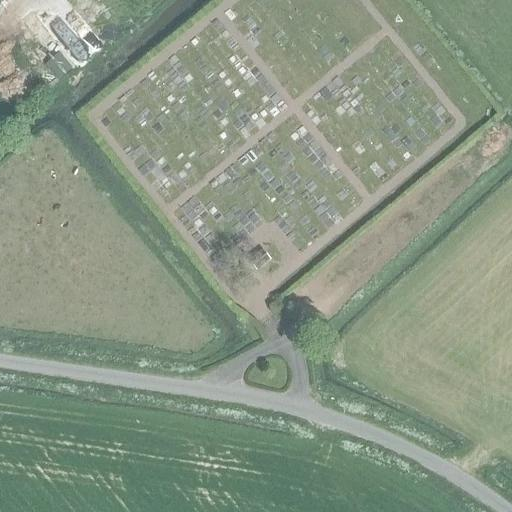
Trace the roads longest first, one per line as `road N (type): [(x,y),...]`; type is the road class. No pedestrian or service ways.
road 1 (unclassified): [(507,511),(419,451),(367,428),(217,390),(0,358)]
road 2 (track): [(279,346),(458,182)]
